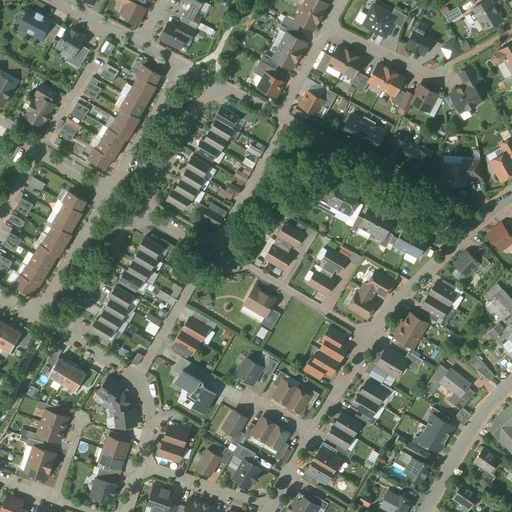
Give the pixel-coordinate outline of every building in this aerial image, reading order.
[(133,1),(130,0),(128,0),(126,4),(121,14),(138,23),(146,8),(133,1)] [(180,0),(199,10),(204,0),(180,0)] [(320,0),(306,0),(302,7),(321,18),(322,14),(327,4),(320,0)] [(494,4),(491,0),(487,0),(472,9),(473,12),(477,19),(484,31),(503,20),(497,10),(498,9),(495,3),(494,4)] [(391,15),(374,5),(362,25),(385,37),(393,23),(396,17),(391,15)] [(321,18),(302,7),(295,20),(297,21),(296,21),(301,24),(313,30),(318,20),(319,21),(321,18)] [(458,7),(442,16),(447,24),(463,15),(458,7)] [(202,17),(187,9),(181,21),(196,29),(202,17)] [(394,9),(391,15),(396,17),(393,23),(401,28),(407,16),(394,9)] [(44,16),(37,12),(37,14),(29,10),(20,28),(41,39),(51,21),(43,17),(44,16)] [(473,12),(465,17),(470,24),(477,19),(473,12)] [(295,20),(288,16),(285,16),(282,22),(298,30),(301,24),(296,21),(297,21),(295,20)] [(408,30),(413,33),(415,29),(424,34),(428,26),(414,19),(408,30)] [(51,21),(41,39),(40,41),(45,43),(47,39),(53,42),(62,27),(51,21)] [(181,21),(178,28),(168,23),(161,38),(163,39),(163,40),(168,43),(169,43),(171,44),(174,43),(181,46),(186,38),(190,40),(196,29),(181,21)] [(298,30),(282,22),(279,27),(280,30),(287,34),(288,34),(289,34),(294,37),(298,30)] [(85,37),(69,28),(58,47),(65,51),(63,53),(71,57),(72,55),(74,56),(81,45),(85,37)] [(424,34),(415,29),(413,33),(407,46),(412,48),(411,49),(418,52),(424,54),(432,38),(424,34)] [(294,37),(289,34),(288,34),(287,34),(280,46),(299,56),(301,53),(300,53),(306,43),(294,37)] [(454,41),(442,48),(449,60),(461,53),(454,41)] [(115,46),(109,43),(102,55),(108,58),(115,46)] [(511,43),(500,51),(500,52),(494,55),(493,59),(495,62),(499,63),(505,60),(511,72),(511,43)] [(90,50),(81,45),(74,56),(76,57),(77,59),(73,64),(79,68),(90,50)] [(299,56),(280,46),(273,58),(275,59),(274,60),(280,63),(291,69),(297,59),(297,60),(299,56)] [(348,52),(338,47),(332,57),(329,64),(329,65),(342,72),(352,53),(349,52),(348,52)] [(61,53),(59,58),(67,62),(70,57),(61,53)] [(325,53),(316,69),(324,73),(329,65),(329,64),(332,57),(325,53)] [(355,55),(352,53),(342,72),(353,78),(357,72),(363,60),(355,56),(355,55)] [(273,58),(266,55),(263,55),(260,61),(276,69),(280,63),(274,60),(275,59),(273,58)] [(276,69),(260,61),(254,73),(257,74),(264,78),(266,74),(272,77),(276,69)] [(119,71),(107,64),(104,70),(116,77),(119,71)] [(370,79),(369,81),(370,81),(369,83),(381,89),(392,71),(388,69),(388,70),(378,64),(370,79)] [(161,75),(143,65),(137,75),(156,87),(156,86),(157,82),(161,75)] [(480,81),(472,67),(460,74),(466,85),(471,82),(473,85),(480,81)] [(116,77),(104,70),(100,76),(112,83),(116,77)] [(395,73),(392,71),(381,89),(394,96),(395,95),(399,89),(404,79),(395,74),(395,73)] [(357,72),(353,78),(350,83),(357,87),(363,75),(357,72)] [(264,78),(257,74),(254,80),(255,85),(260,88),(264,82),(262,81),(264,78)] [(272,77),(266,74),(264,78),(262,81),(264,82),(260,88),(265,90),(265,92),(269,94),(270,94),(276,96),(277,96),(281,90),(280,88),(283,83),(272,77)] [(1,76),(0,76),(0,75),(0,102),(4,104),(6,101),(7,100),(10,95),(10,94),(14,87),(7,83),(8,81),(1,76)] [(156,87),(137,75),(137,76),(139,77),(133,87),(152,98),(153,93),(156,87)] [(370,79),(363,75),(357,87),(356,89),(363,93),(369,83),(370,81),(369,81),(370,79)] [(511,75),(502,81),(507,90),(510,88),(511,86),(511,75)] [(102,89),(90,82),(86,88),(98,95),(102,89)] [(466,85),(450,94),(460,112),(466,108),(468,109),(473,106),(474,104),(481,100),(473,85),(471,82),(466,85)] [(55,93),(41,85),(36,94),(39,96),(39,95),(50,102),(55,93)] [(152,98),(133,87),(127,97),(144,107),(148,101),(152,98)] [(425,88),(422,87),(420,90),(418,91),(417,90),(414,95),(411,102),(426,110),(429,105),(431,107),(438,95),(430,91),(429,89),(427,88),(425,88)] [(98,95),(86,88),(83,93),(95,100),(98,95)] [(337,94),(326,88),(320,99),(322,100),(320,105),(329,110),(337,94)] [(395,95),(394,96),(392,101),(392,103),(399,106),(406,93),(399,89),(395,95)] [(406,93),(399,106),(407,111),(411,102),(414,95),(407,91),(406,93)] [(320,99),(307,92),(304,97),(303,97),(299,104),(300,105),(315,114),(320,105),(322,100),(320,99)] [(50,102),(39,95),(39,96),(35,101),(34,100),(28,110),(30,111),(26,117),(42,126),(54,105),(50,102)] [(144,107),(127,97),(120,108),(140,119),(140,114),(144,107)] [(344,109),(348,101),(343,98),(339,107),(344,109)] [(90,110),(78,102),(74,108),(86,115),(90,110)] [(329,110),(320,105),(315,114),(324,118),(329,110)] [(235,114),(222,106),(215,117),(232,127),(236,121),(237,120),(236,120),(239,116),(235,114)] [(255,115),(239,107),(235,114),(239,116),(246,121),(250,123),(255,115)] [(86,115),(74,108),(71,114),(83,121),(86,115)] [(140,119),(120,108),(122,109),(116,119),(135,130),(136,125),(140,119)] [(375,123),(364,116),(362,119),(350,112),(338,135),(353,143),(357,137),(363,140),(360,145),(375,153),(387,131),(374,125),(375,123)] [(239,116),(236,120),(237,120),(236,121),(232,127),(234,128),(234,129),(240,133),(240,132),(239,132),(246,121),(239,116)] [(232,127),(215,117),(215,118),(217,119),(211,129),(210,129),(228,140),(228,139),(234,129),(234,128),(232,127)] [(135,130),(116,119),(110,129),(109,128),(108,128),(128,140),(131,133),(135,130)] [(78,130),(65,123),(62,129),(74,136),(78,130)] [(128,140),(108,128),(102,139),(122,150),(122,145),(126,139),(127,140),(128,140)] [(74,136),(62,129),(59,135),(71,142),(74,136)] [(228,140),(210,129),(204,139),(202,139),(221,150),(222,150),(228,140)] [(511,157),(511,137),(500,145),(505,154),(508,152),(511,157)] [(396,138),(386,157),(399,163),(402,157),(409,145),(408,144),(396,138)] [(122,150),(102,139),(96,149),(95,148),(114,159),(117,153),(122,150)] [(221,150),(202,139),(196,150),(213,160),(219,150),(221,151),(222,150),(221,150)] [(409,145),(402,157),(407,160),(415,146),(409,143),(408,144),(409,145)] [(259,150),(251,145),(247,151),(259,158),(266,147),(262,145),(259,150)] [(415,146),(407,160),(413,163),(419,150),(420,151),(421,149),(415,146)] [(114,159),(95,148),(88,159),(106,169),(110,162),(113,159),(114,159)] [(420,151),(419,150),(413,163),(409,169),(422,176),(432,157),(420,151)] [(505,154),(492,161),(498,172),(497,174),(501,181),(503,180),(505,181),(510,178),(510,176),(511,175),(511,158),(511,157),(508,152),(505,154)] [(210,166),(193,155),(186,166),(186,167),(205,178),(204,176),(210,166)] [(473,158),(443,156),(442,184),(465,186),(465,177),(469,178),(470,161),(481,162),(480,158),(473,158)] [(255,164),(246,158),(243,163),(252,169),(255,164)] [(481,162),(470,161),(469,178),(483,178),(481,162)] [(205,178),(186,167),(186,166),(186,167),(187,168),(182,178),(181,178),(199,189),(199,188),(205,178)] [(46,184),(34,177),(30,183),(42,190),(46,184)] [(199,189),(181,178),(181,179),(175,189),(173,188),(192,199),(193,199),(198,189),(199,189)] [(348,190),(343,188),(342,183),(338,181),(334,190),(327,203),(338,209),(348,190)] [(42,190),(30,183),(27,189),(39,196),(42,190)] [(240,190),(231,184),(227,190),(237,196),(240,190)] [(192,199),(173,188),(167,199),(184,210),(190,199),(192,200),(193,199),(192,199)] [(334,190),(328,188),(321,202),(326,204),(327,203),(334,190)] [(358,192),(354,193),(348,190),(338,209),(350,216),(362,194),(358,192)] [(87,202),(69,191),(63,202),(82,213),(83,208),(87,202)] [(34,205),(21,198),(18,204),(30,211),(34,205)] [(82,213),(63,202),(64,203),(58,213),(78,225),(78,219),(82,213)] [(294,202),(288,213),(297,217),(302,207),(294,202)] [(30,211),(18,204),(15,209),(27,216),(30,211)] [(379,211),(370,206),(363,219),(360,226),(372,232),(382,212),(379,210),(379,211)] [(224,218),(208,209),(203,219),(218,228),(224,218)] [(386,213),(382,212),(372,232),(383,238),(383,239),(387,232),(394,219),(385,214),(386,213)] [(78,225),(58,213),(52,224),(72,235),(70,234),(74,228),(78,225)] [(24,221),(12,214),(9,220),(21,227),(24,221)] [(358,216),(351,229),(357,232),(360,226),(363,219),(358,216)] [(304,234),(285,223),(278,235),(283,238),(293,244),(297,246),(300,241),(304,234)] [(72,235),(52,224),(54,225),(48,235),(67,246),(68,241),(72,235)] [(511,238),(506,231),(501,224),(489,233),(501,250),(511,242),(511,238)] [(315,237),(317,231),(307,228),(305,234),(315,237)] [(409,231),(404,228),(403,230),(398,239),(394,246),(406,252),(418,230),(413,228),(411,232),(409,231)] [(418,230),(406,252),(418,258),(421,253),(426,245),(427,242),(426,242),(427,241),(422,238),(420,236),(422,233),(418,230)] [(387,232),(383,239),(383,238),(380,245),(386,248),(389,243),(392,236),(393,235),(387,232)] [(22,240),(10,233),(7,238),(19,246),(22,240)] [(67,246),(48,235),(42,245),(40,244),(59,256),(63,249),(67,246)] [(158,244),(145,236),(139,247),(138,247),(138,248),(140,249),(156,258),(162,247),(158,244)] [(398,239),(392,236),(389,243),(394,246),(398,239)] [(19,246),(7,238),(3,244),(15,251),(19,246)] [(171,244),(161,238),(158,244),(162,247),(168,250),(171,244)] [(293,244),(283,238),(280,243),(280,244),(290,249),(293,244)] [(280,243),(275,241),(272,246),(277,249),(280,244),(280,243)] [(59,256),(40,244),(34,255),(52,265),(55,259),(59,256)] [(177,247),(171,244),(168,250),(173,253),(177,247)] [(290,249),(280,244),(277,249),(287,255),(290,249)] [(431,247),(426,245),(421,253),(426,256),(431,247)] [(277,249),(272,246),(265,258),(284,269),(288,262),(287,262),(291,257),(287,255),(277,249)] [(156,258),(140,249),(134,259),(151,270),(151,269),(157,259),(158,259),(156,258)] [(347,260),(328,249),(321,261),(325,263),(336,270),(340,272),(343,266),(347,260)] [(353,251),(348,260),(357,264),(362,256),(353,251)] [(490,263),(478,251),(472,257),(479,264),(484,270),(490,263)] [(472,257),(467,252),(454,264),(467,276),(468,275),(471,275),(474,272),(474,269),(479,264),(472,257)] [(13,262),(1,255),(0,256),(0,262),(10,268),(13,262)] [(52,265),(34,255),(28,265),(47,276),(48,271),(52,265)] [(151,270),(134,259),(133,260),(128,270),(127,270),(143,280),(145,281),(145,280),(151,270)] [(10,268),(0,262),(0,270),(6,274),(10,268)] [(336,270),(325,263),(322,268),(333,275),(336,270)] [(47,276),(28,265),(22,275),(20,274),(40,286),(43,279),(47,276)] [(333,275),(322,268),(319,273),(330,280),(333,275)] [(143,280),(127,270),(128,270),(126,269),(125,270),(119,281),(136,291),(143,280)] [(179,272),(173,269),(170,274),(176,278),(179,272)] [(374,274),(368,270),(364,278),(370,282),(374,274)] [(319,273),(315,271),(308,283),(327,294),(331,288),(330,287),(334,282),(330,280),(319,273)] [(189,278),(179,272),(176,278),(186,283),(189,278)] [(394,283),(375,272),(374,274),(370,282),(368,285),(376,290),(386,296),(394,283)] [(40,286),(20,274),(14,285),(32,295),(35,289),(40,286)] [(457,287),(443,279),(440,284),(454,293),(457,287)] [(440,284),(436,282),(432,289),(429,295),(449,306),(456,294),(454,293),(440,284)] [(376,290),(368,285),(365,283),(361,289),(373,296),(376,290)] [(498,285),(489,292),(490,293),(485,298),(489,302),(503,291),(498,285)] [(133,296),(116,286),(110,297),(109,297),(111,298),(127,307),(133,296)] [(276,300),(254,287),(246,302),(254,307),(253,308),(265,316),(266,316),(271,308),(276,300)] [(373,296),(361,289),(358,294),(370,301),(373,296)] [(161,290),(157,296),(163,299),(166,294),(161,290)] [(180,293),(175,290),(171,296),(177,299),(180,293)] [(511,311),(511,301),(503,290),(503,291),(489,302),(486,305),(493,312),(495,310),(503,319),(510,313),(511,311)] [(176,299),(166,294),(163,299),(173,305),(176,299)] [(358,294),(357,294),(349,307),(367,318),(375,305),(370,301),(358,294)] [(203,304),(212,302),(211,295),(202,296),(203,304)] [(449,306),(429,295),(426,300),(422,306),(425,308),(439,317),(442,318),(449,306)] [(127,307),(111,298),(105,308),(105,309),(122,319),(128,309),(129,308),(127,307)] [(281,314),(271,308),(266,316),(265,316),(261,323),(272,330),(281,314)] [(439,317),(425,308),(422,314),(432,320),(436,322),(439,317)] [(122,319),(105,309),(104,309),(105,309),(99,319),(98,320),(114,329),(116,330),(122,319)] [(422,314),(418,311),(415,316),(428,324),(427,324),(429,325),(432,320),(422,314)] [(162,321),(149,313),(146,318),(151,322),(159,326),(162,321)] [(415,316),(409,313),(404,321),(403,320),(401,324),(420,336),(427,324),(428,324),(415,316)] [(503,319),(489,331),(495,338),(511,322),(511,314),(510,313),(503,319)] [(210,320),(203,316),(199,323),(206,327),(210,320)] [(114,329),(98,320),(99,319),(97,318),(96,319),(97,319),(90,330),(104,338),(107,340),(114,329)] [(199,323),(190,318),(183,330),(200,340),(200,341),(201,341),(208,328),(206,327),(199,323)] [(0,338),(8,325),(0,319),(0,338)] [(159,326),(151,322),(146,331),(155,336),(160,327),(159,326)] [(511,322),(495,338),(501,345),(510,338),(511,341),(511,351),(509,354),(511,357),(511,322)] [(420,336),(401,324),(399,328),(400,329),(395,337),(400,340),(413,348),(413,347),(420,336)] [(21,332),(8,325),(0,338),(0,346),(9,352),(10,353),(16,343),(20,336),(22,333),(21,332)] [(34,332),(25,327),(22,333),(20,336),(29,341),(34,332)] [(262,327),(257,335),(263,338),(268,330),(262,327)] [(345,336),(333,329),(320,350),(339,361),(340,361),(339,361),(348,347),(341,343),(345,336)] [(200,340),(183,330),(175,344),(177,345),(190,353),(192,354),(200,341),(200,340)] [(141,337),(135,333),(132,339),(138,342),(141,337)] [(29,341),(20,336),(16,343),(25,348),(29,341)] [(151,343),(141,337),(138,342),(148,348),(151,343)] [(107,340),(104,338),(101,343),(117,352),(120,347),(107,340)] [(413,348),(400,340),(397,345),(409,352),(412,354),(415,348),(413,347),(413,348)] [(190,353),(177,345),(173,351),(182,356),(186,359),(190,353)] [(60,352),(55,349),(50,356),(56,359),(57,357),(58,357),(60,352)] [(404,359),(386,349),(376,365),(397,377),(405,364),(407,361),(404,359)] [(339,361),(320,350),(308,371),(320,378),(324,371),(331,375),(339,362),(339,361)] [(132,362),(137,365),(143,354),(138,352),(132,362)] [(412,354),(409,352),(404,359),(407,361),(405,364),(417,371),(423,361),(412,354)] [(280,361),(269,355),(266,360),(261,357),(257,364),(263,368),(262,370),(271,376),(280,361)] [(56,359),(50,356),(47,361),(54,365),(59,358),(58,357),(57,357),(56,359)] [(183,370),(192,375),(197,366),(186,359),(182,356),(173,370),(180,374),(183,370)] [(68,363),(60,358),(59,357),(59,358),(54,365),(48,376),(49,376),(55,379),(62,383),(59,387),(60,387),(74,364),(69,361),(68,363)] [(149,371),(155,372),(159,360),(153,358),(149,371)] [(257,364),(247,358),(242,367),(240,366),(235,374),(253,385),(262,370),(263,368),(257,364)] [(78,366),(74,364),(60,387),(60,388),(63,384),(69,388),(75,391),(75,392),(81,383),(86,374),(86,373),(77,368),(78,366)] [(495,376),(485,364),(477,371),(490,381),(495,376)] [(441,365),(426,387),(432,392),(439,382),(440,382),(449,371),(441,365)] [(463,379),(451,369),(450,368),(449,371),(440,382),(439,382),(440,382),(454,392),(448,400),(461,410),(463,408),(475,393),(468,388),(471,385),(470,384),(469,385),(463,380),(464,379),(463,379)] [(97,372),(91,369),(87,374),(86,374),(81,383),(82,383),(82,384),(88,388),(97,372)] [(176,381),(189,389),(187,397),(195,402),(193,406),(203,413),(215,393),(199,383),(200,381),(191,376),(192,375),(183,370),(180,374),(176,381)] [(287,375),(281,371),(273,384),(279,388),(284,380),(284,381),(287,375)] [(381,376),(372,371),(369,375),(379,381),(381,376)] [(122,387),(109,377),(108,378),(105,379),(102,383),(102,386),(97,392),(106,399),(103,402),(107,405),(118,392),(122,387)] [(284,381),(284,380),(279,388),(274,397),(287,405),(300,383),(297,388),(284,381)] [(378,388),(367,381),(362,390),(360,389),(358,392),(379,405),(386,393),(386,392),(378,388)] [(310,396),(297,388),(300,383),(287,405),(300,413),(301,411),(306,404),(310,396)] [(394,390),(381,383),(378,388),(386,392),(386,393),(391,396),(394,390)] [(32,385),(27,393),(34,397),(39,389),(32,385)] [(313,391),(310,396),(306,404),(312,407),(319,394),(313,391)] [(121,394),(118,392),(107,405),(110,408),(127,399),(123,393),(121,394)] [(379,405),(358,392),(356,396),(358,397),(353,405),(364,412),(372,416),(379,405)] [(431,405),(419,396),(414,404),(419,407),(421,405),(428,410),(431,405)] [(127,399),(110,408),(111,412),(128,410),(128,407),(130,405),(127,399)] [(46,403),(39,401),(36,407),(44,410),(46,403)] [(445,414),(431,405),(428,410),(442,420),(445,414)] [(511,405),(501,415),(500,415),(500,416),(494,421),(493,421),(496,424),(504,434),(505,434),(504,434),(511,426),(511,405)] [(461,410),(455,418),(464,425),(472,415),(463,408),(461,410)] [(128,410),(111,412),(111,417),(115,416),(117,427),(124,426),(128,429),(132,428),(134,425),(136,425),(135,409),(128,410)] [(68,417),(46,410),(42,422),(64,430),(68,417)] [(247,418),(234,410),(223,429),(235,436),(236,437),(239,431),(247,418)] [(372,416),(364,412),(361,417),(369,422),(374,425),(377,419),(372,416)] [(353,420),(342,413),(336,422),(335,421),(333,424),(353,437),(360,425),(360,424),(353,420)] [(361,417),(356,415),(353,420),(360,424),(360,425),(365,428),(369,422),(361,417)] [(276,425),(262,417),(257,426),(252,434),(253,434),(266,442),(276,425)] [(64,430),(42,422),(38,434),(59,442),(64,430)] [(409,426),(401,422),(394,432),(403,437),(409,426)] [(251,423),(244,436),(250,439),(253,434),(252,434),(257,426),(251,423)] [(451,431),(438,423),(430,438),(429,439),(436,443),(442,447),(451,431)] [(353,437),(333,424),(331,428),(332,429),(327,437),(338,444),(346,449),(346,448),(353,437)] [(504,434),(496,424),(489,430),(493,433),(500,442),(504,446),(510,441),(504,434)] [(289,433),(276,425),(266,442),(278,450),(279,450),(283,442),(289,433)] [(188,432),(169,426),(166,435),(164,434),(162,439),(183,447),(188,432)] [(36,433),(28,431),(26,437),(28,437),(34,439),(36,433)] [(239,431),(236,437),(235,436),(231,443),(237,447),(245,434),(239,431)] [(123,435),(116,433),(114,438),(121,441),(123,435)] [(500,442),(493,433),(488,438),(496,447),(500,442)] [(114,438),(108,436),(104,449),(125,456),(129,444),(121,441),(114,438)] [(430,438),(426,436),(419,446),(415,443),(415,444),(430,453),(436,443),(429,439),(430,438)] [(34,439),(28,437),(26,443),(28,445),(34,447),(43,450),(45,443),(34,439)] [(183,447),(162,439),(160,445),(162,445),(159,454),(179,461),(183,447)] [(423,450),(406,440),(405,442),(404,441),(403,443),(404,443),(396,459),(412,468),(418,458),(418,459),(423,450)] [(283,442),(279,450),(278,450),(275,455),(281,458),(289,446),(283,442)] [(346,449),(338,444),(335,449),(338,451),(348,457),(352,451),(346,448),(346,449)] [(43,450),(34,447),(30,459),(51,467),(55,454),(43,450)] [(256,454),(244,447),(238,458),(244,461),(245,460),(250,463),(256,454)] [(234,452),(226,448),(220,457),(221,458),(219,461),(226,465),(234,452)] [(328,453),(321,448),(316,457),(315,457),(313,460),(333,472),(340,460),(336,458),(336,454),(332,455),(328,453)] [(500,459),(483,448),(474,461),(481,466),(491,473),(500,459)] [(125,456),(104,449),(99,461),(105,463),(112,466),(121,469),(125,456)] [(220,457),(208,450),(196,468),(210,476),(219,461),(221,458),(220,457)] [(373,450),(365,465),(371,468),(379,453),(373,450)] [(511,460),(507,457),(503,462),(511,468),(511,460)] [(418,459),(418,458),(412,468),(408,475),(422,482),(431,466),(418,459)] [(51,467),(30,459),(26,471),(26,472),(34,475),(47,479),(51,467)] [(250,463),(245,460),(244,461),(234,478),(249,487),(252,482),(258,480),(256,474),(260,469),(250,463)] [(333,472),(313,460),(311,463),(312,463),(307,472),(314,476),(318,479),(319,482),(322,481),(326,484),(333,472)] [(112,466),(105,463),(103,469),(111,471),(112,466)] [(491,473),(481,466),(474,476),(484,483),(491,473)] [(103,469),(100,468),(96,479),(97,479),(97,478),(113,484),(117,474),(111,471),(103,469)] [(34,475),(26,472),(26,471),(19,469),(17,470),(15,475),(32,481),(34,475)] [(318,479),(314,476),(311,482),(317,485),(319,482),(318,479)] [(404,485),(389,477),(386,483),(401,491),(404,485)] [(113,484),(97,478),(97,479),(91,496),(111,503),(117,485),(113,484)] [(479,496),(462,484),(453,498),(469,509),(479,496)] [(166,489),(153,485),(150,495),(151,495),(148,504),(153,506),(151,511),(154,511),(167,511),(171,503),(172,499),(167,497),(165,493),(166,489)] [(405,511),(412,501),(398,494),(397,496),(388,491),(381,506),(392,511),(405,511)] [(500,502),(486,493),(482,498),(496,508),(500,502)] [(299,495),(292,507),(290,506),(289,508),(287,511),(289,511),(288,511),(316,511),(319,507),(320,507),(312,502),(308,500),(299,495)] [(24,502),(8,496),(5,506),(2,507),(1,511),(19,511),(21,509),(24,502)] [(328,504),(316,496),(312,502),(320,507),(319,507),(325,510),(328,504)] [(378,502),(369,497),(366,505),(374,509),(378,502)] [(198,502),(189,499),(186,507),(183,511),(198,511),(202,502),(198,500),(198,502)] [(202,502),(198,511),(213,511),(215,508),(206,505),(207,503),(202,502)] [(177,511),(179,506),(171,503),(167,511),(177,511)]
